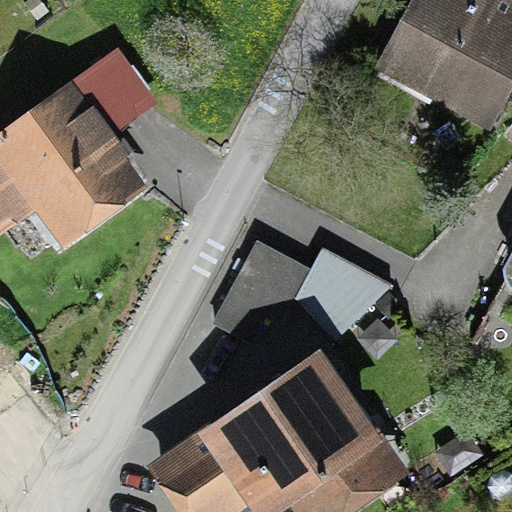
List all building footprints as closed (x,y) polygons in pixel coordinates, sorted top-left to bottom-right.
[(511,0),(474,0),(473,2),(469,0),(415,0),(388,53),(451,85),(445,97),(494,121),(511,85),(511,0)] [(127,186),(64,92),(1,134),(65,228),(127,186)] [(307,269),(257,242),(215,322),(252,342),(266,315),(279,322),(307,269)] [(337,266),(299,301),(335,338),(372,303),(337,266)] [(326,511),(389,470),(316,363),(161,469),(190,511),(226,511),(256,492),(266,507),(289,492),(302,511),(326,511)]
